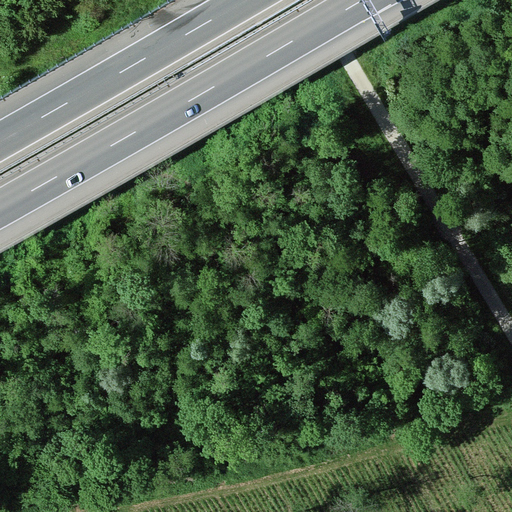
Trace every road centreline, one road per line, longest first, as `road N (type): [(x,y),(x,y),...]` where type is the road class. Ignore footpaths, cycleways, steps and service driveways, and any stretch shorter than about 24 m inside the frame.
road 1 (motorway): [(0,208),(362,0)]
road 2 (track): [(511,335),(312,0)]
road 3 (motorway): [(245,0),(0,140)]
